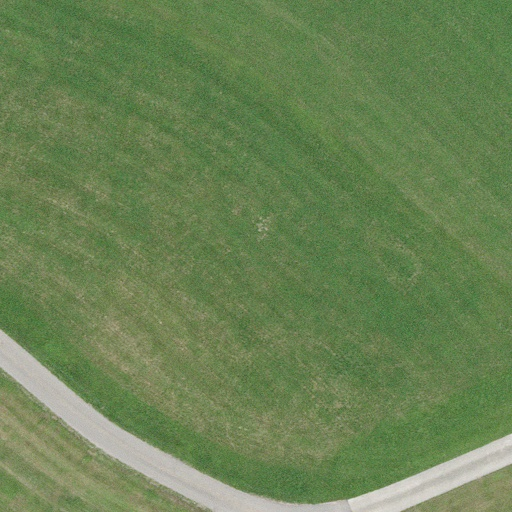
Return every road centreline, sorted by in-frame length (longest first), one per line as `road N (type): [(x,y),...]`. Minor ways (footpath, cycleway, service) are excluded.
road 1 (residential): [(260,511),(95,438),(0,355)]
road 2 (residential): [(511,458),(390,511)]
